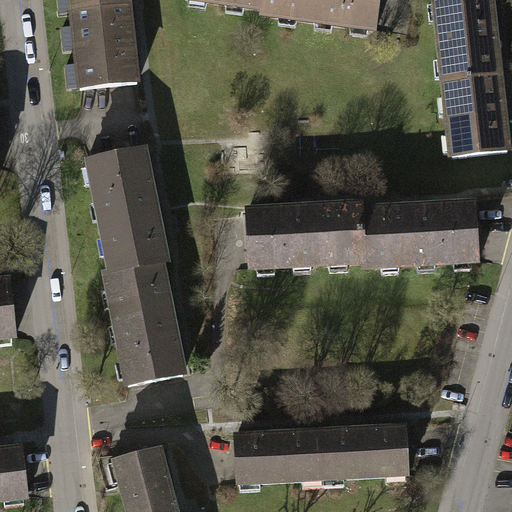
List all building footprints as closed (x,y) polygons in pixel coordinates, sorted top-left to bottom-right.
[(63,0),(65,14),(126,8),(125,0),(63,0)] [(183,0),(182,5),(263,15),(265,0),(183,0)] [(380,0),(265,0),(263,15),(262,24),(376,39),(380,0)] [(439,83),(502,76),(493,0),(465,0),(430,4),(439,83)] [(73,94),(135,87),(126,8),(65,14),(73,94)] [(448,162),(511,155),(502,76),(439,83),(448,162)] [(169,268),(146,152),(83,165),(107,280),(162,269),(169,268)] [(474,203),(362,210),(366,268),(366,273),(478,266),(474,203)] [(362,204),(240,211),(244,275),(366,268),(362,210),(362,204)] [(184,378),(162,269),(107,280),(100,282),(122,390),(184,378)] [(0,343),(15,342),(8,280),(0,281),(0,343)] [(405,480),(403,430),(317,434),(320,484),(405,480)] [(320,484),(317,434),(231,439),(234,488),(320,484)] [(122,511),(174,511),(158,450),(109,463),(122,511)] [(0,501),(27,499),(22,451),(0,453),(0,501)]
